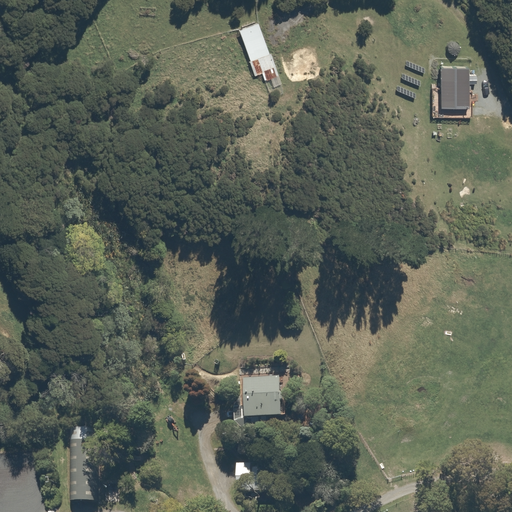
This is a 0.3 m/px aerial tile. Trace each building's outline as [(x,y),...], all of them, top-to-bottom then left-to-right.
[(264,80),(276,76),(254,21),(234,29),(252,77),(261,74),(264,80)] [(466,65),(439,65),(438,104),(466,105),(466,81),(474,81),(474,72),(466,72),(466,65)] [(280,373),(240,376),(243,413),(283,409),(280,373)] [(101,426),(68,425),(67,498),(100,499),(101,426)] [(254,458),(236,459),(237,488),(255,488),(254,458)]
